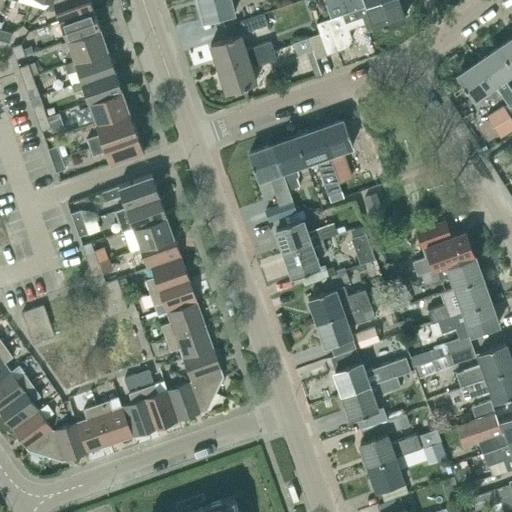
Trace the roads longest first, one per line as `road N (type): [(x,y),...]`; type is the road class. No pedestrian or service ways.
road 1 (tertiary): [(292,412),(198,142)]
road 2 (residential): [(25,504),(292,412)]
road 3 (unclassified): [(198,142),(412,64)]
road 4 (unclassified): [(511,241),(412,64)]
road 5 (residential): [(26,201),(198,142)]
road 6 (tertiary): [(198,142),(145,0)]
